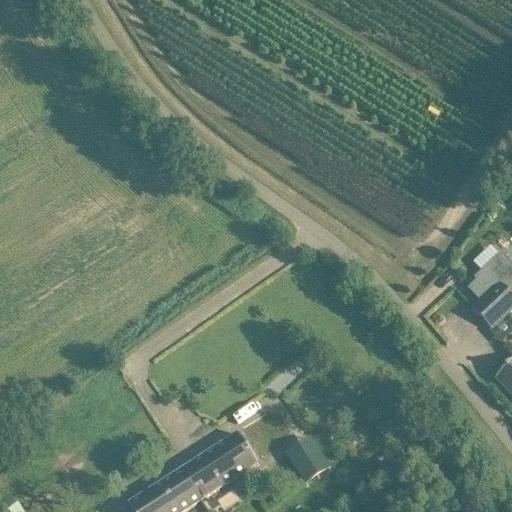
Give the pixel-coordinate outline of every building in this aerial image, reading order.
[(511,292),(511,266),(501,255),(476,279),(478,282),(470,290),(481,303),(500,285),(510,295),(511,292)] [(473,311),(492,331),(511,312),(511,297),(510,295),(500,285),(481,303),(473,311)] [(511,366),(497,381),(507,391),(511,396),(511,366)] [(184,471),(203,502),(242,477),(258,466),(239,436),(184,471)] [(129,507),(131,511),(187,511),(203,502),(184,471),(129,507)]
